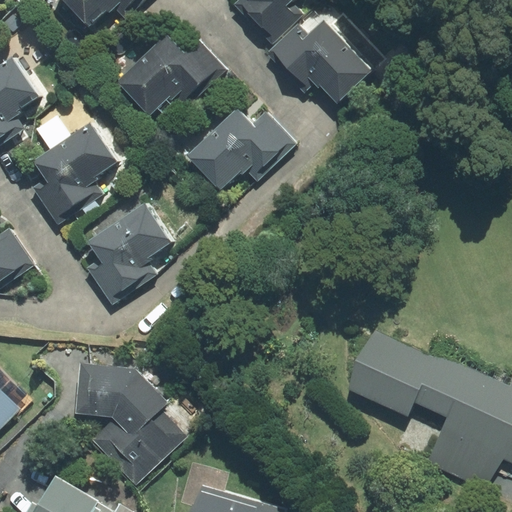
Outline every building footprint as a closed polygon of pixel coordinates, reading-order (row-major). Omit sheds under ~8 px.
[(62,0),(88,26),(112,4),(125,18),(144,0),(62,0)] [(239,0),(235,4),(272,44),(303,15),(290,1),(290,0),(239,0)] [(309,35),(298,24),(267,54),(305,94),(318,81),(337,102),(371,70),(323,21),(309,35)] [(186,107),(226,69),(199,41),(186,53),(167,33),(116,82),(148,115),(172,93),(186,107)] [(12,57),(0,65),(0,145),(25,128),(14,114),(39,97),(12,57)] [(252,125),(236,108),(187,155),(220,190),(245,167),(257,180),(296,144),(266,112),(252,125)] [(92,178),(117,161),(90,122),(33,160),(45,179),(33,187),(58,223),(103,193),(92,178)] [(146,259),(170,242),(144,204),(88,242),(100,259),(88,268),(113,304),(157,274),(146,259)] [(0,288),(35,264),(10,228),(0,234),(0,288)] [(485,489),(502,453),(511,457),(511,387),(511,390),(375,328),(347,388),(408,416),(414,403),(447,418),(426,462),(485,489)] [(115,418),(93,440),(139,486),(189,437),(163,410),(169,403),(136,370),(80,364),(75,414),(115,418)] [(0,430),(31,400),(0,368),(0,430)] [(33,504),(27,511),(133,511),(120,504),(116,511),(56,477),(38,507),(33,504)] [(285,511),(286,510),(201,485),(192,511),(285,511)]
